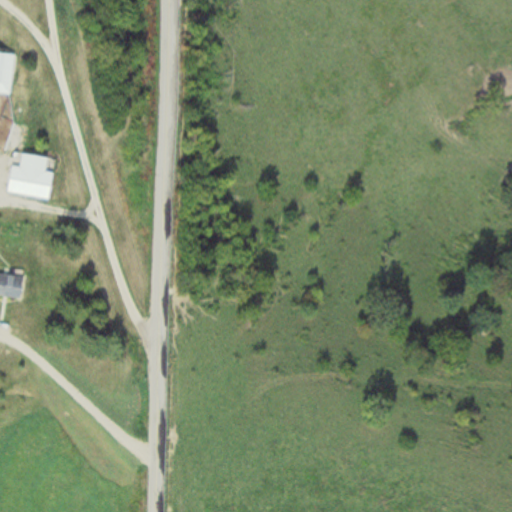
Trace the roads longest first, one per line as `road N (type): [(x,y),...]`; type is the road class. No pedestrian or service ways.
road 1 (residential): [(155,511),(160,0)]
road 2 (residential): [(54,42),(133,312),(155,337)]
